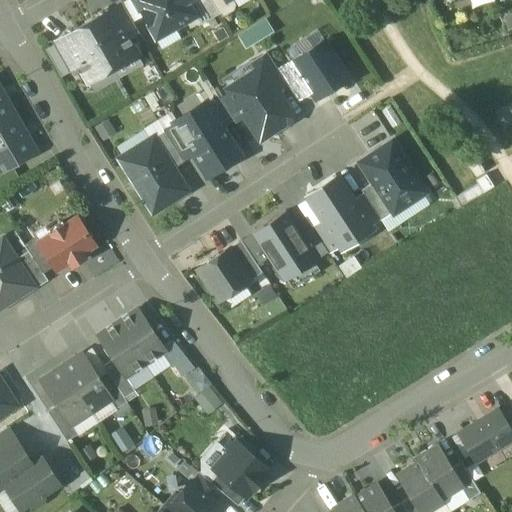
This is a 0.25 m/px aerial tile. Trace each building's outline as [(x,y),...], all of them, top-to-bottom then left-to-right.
[(134,0),(156,38),(196,15),(197,15),(189,0),(134,0)] [(220,13),(212,0),(189,0),(197,15),(196,15),(201,24),(220,13)] [(212,0),(220,13),(222,17),(235,10),(236,4),(233,0),(212,0)] [(139,32),(122,3),(111,9),(128,38),(139,32)] [(111,9),(87,23),(113,68),(137,54),(128,38),(111,9)] [(267,18),(238,31),(245,45),(274,32),(267,18)] [(87,23),(63,36),(80,66),(89,81),(113,68),(87,23)] [(80,66),(63,36),(53,42),(69,72),(80,66)] [(349,76),(325,40),(292,61),(310,89),(316,98),(349,76)] [(267,53),(253,62),(258,69),(261,67),(276,90),(287,83),(278,70),(267,53)] [(310,89),(292,61),(278,70),(287,83),(297,98),(310,89)] [(276,90),(261,67),(258,69),(228,89),(231,94),(245,114),(261,140),(294,118),(276,90)] [(0,121),(15,113),(0,88),(0,121)] [(231,94),(221,99),(234,120),(245,114),(231,94)] [(221,99),(218,95),(207,102),(223,127),(234,120),(221,99)] [(206,101),(174,121),(175,122),(190,147),(208,175),(240,155),(223,127),(207,102),(206,101)] [(0,171),(36,151),(15,113),(0,121),(0,171)] [(190,147),(175,122),(163,129),(164,131),(165,131),(179,154),(190,147)] [(164,131),(153,138),(172,169),(184,161),(179,154),(165,131),(164,131)] [(172,169),(153,138),(121,158),(153,210),(164,204),(165,205),(176,198),(175,197),(186,190),(172,169)] [(425,192),(391,140),(359,161),(372,182),(394,213),(425,192)] [(475,176),(483,171),(471,151),(463,156),(475,176)] [(494,186),(487,174),(476,180),(484,192),(494,186)] [(353,200),(338,176),(307,196),(323,220),(339,244),(340,246),(370,226),(369,225),(353,200)] [(372,182),(361,189),(363,193),(380,218),(381,221),(394,213),(372,182)] [(380,218),(363,193),(353,200),(369,225),(380,218)] [(301,234),(285,211),(251,233),(283,281),(317,259),(301,234)] [(62,220),(48,229),(51,234),(40,241),(39,242),(54,265),(55,267),(57,269),(69,261),(71,265),(85,256),(83,252),(95,244),(77,217),(65,225),(62,220)] [(323,220),(312,227),(328,252),(339,244),(323,220)] [(312,227),(301,234),(317,259),(328,252),(312,227)] [(267,258),(251,233),(241,240),(257,265),(267,258)] [(54,265),(39,242),(40,241),(37,236),(25,244),(29,250),(43,273),(54,265)] [(2,239),(0,240),(0,306),(31,286),(33,286),(15,259),(2,239)] [(257,265),(241,240),(229,248),(250,280),(262,272),(257,265)] [(229,248),(198,268),(220,301),(250,281),(250,280),(229,248)] [(43,273),(29,250),(15,259),(33,286),(31,286),(34,290),(48,280),(43,273)] [(264,310),(280,303),(266,273),(251,280),(264,310)] [(138,308),(118,321),(145,362),(165,349),(163,346),(138,308)] [(145,362),(118,321),(98,335),(114,359),(125,376),(145,362)] [(194,367),(172,340),(163,346),(165,349),(182,375),(194,367)] [(98,378),(82,354),(62,367),(91,411),(109,399),(111,398),(98,378)] [(125,376),(114,359),(104,365),(108,371),(124,396),(134,389),(125,376)] [(91,411),(62,367),(42,380),(57,404),(71,424),(72,423),(91,411)] [(124,396),(108,371),(98,378),(111,398),(109,399),(116,409),(127,401),(124,396)] [(203,372),(190,381),(197,391),(210,382),(203,372)] [(0,416),(18,405),(0,378),(0,416)] [(196,397),(210,413),(223,401),(210,385),(196,397)] [(78,433),(72,423),(71,424),(57,404),(47,411),(67,441),(78,433)] [(511,429),(499,408),(458,433),(475,461),(511,438),(511,429)] [(7,427),(0,431),(0,450),(16,440),(7,427)] [(240,438),(231,439),(223,448),(222,449),(223,458),(214,468),(219,472),(246,495),(269,469),(253,455),(252,449),(240,438)] [(0,450),(0,486),(43,458),(42,458),(32,464),(16,440),(0,450)] [(216,443),(202,458),(203,470),(201,473),(211,481),(219,472),(214,468),(223,458),(222,449),(223,448),(216,443)] [(451,468),(437,445),(416,458),(418,461),(419,461),(441,497),(442,497),(460,485),(461,484),(451,468)] [(43,458),(0,486),(0,487),(5,484),(21,509),(27,505),(34,506),(42,501),(43,494),(59,484),(43,458)] [(441,497),(419,461),(418,461),(399,474),(412,495),(421,511),(424,511),(444,500),(442,497),(441,497)] [(480,492),(461,461),(451,468),(461,484),(460,485),(469,499),(480,492)] [(246,495),(219,472),(211,481),(222,491),(238,505),(246,495)] [(211,481),(201,473),(193,482),(214,500),(222,491),(211,481)] [(193,482),(183,493),(180,491),(176,491),(164,505),(172,511),(205,511),(215,501),(214,500),(193,482)] [(356,496),(365,511),(393,511),(391,508),(376,484),(356,496)] [(460,485),(442,497),(444,500),(450,510),(469,499),(460,485)] [(365,511),(356,496),(355,494),(334,507),(335,509),(337,511),(365,511)] [(421,511),(412,495),(402,502),(407,511),(421,511)] [(407,511),(402,502),(391,508),(393,511),(407,511)]
